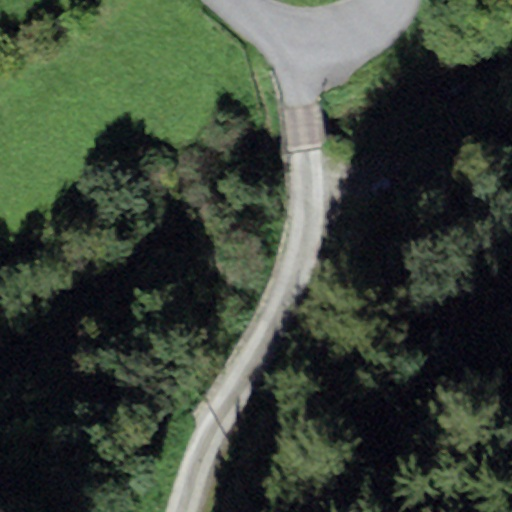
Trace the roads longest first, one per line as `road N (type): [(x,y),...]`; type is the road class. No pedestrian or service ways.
road 1 (track): [(308,36),(310,183),(296,265),(230,391),(183,511)]
road 2 (unclassified): [(233,0),(278,30),(308,36),(362,25),(388,0)]
